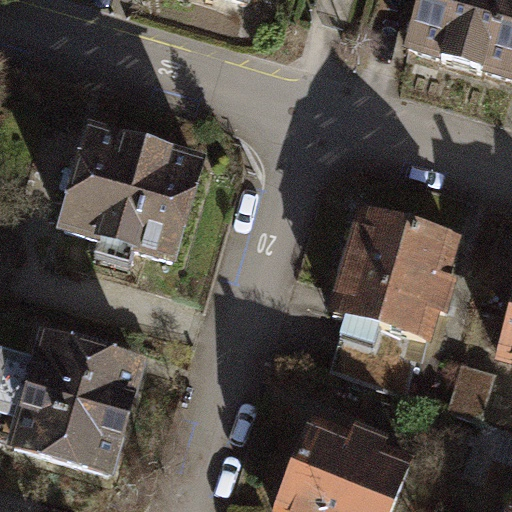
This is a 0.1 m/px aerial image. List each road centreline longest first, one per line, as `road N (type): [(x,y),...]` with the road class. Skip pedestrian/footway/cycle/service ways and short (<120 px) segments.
road 1 (residential): [(305,112),(186,511)]
road 2 (residential): [(0,23),(305,112)]
road 3 (residential): [(305,112),(511,173)]
